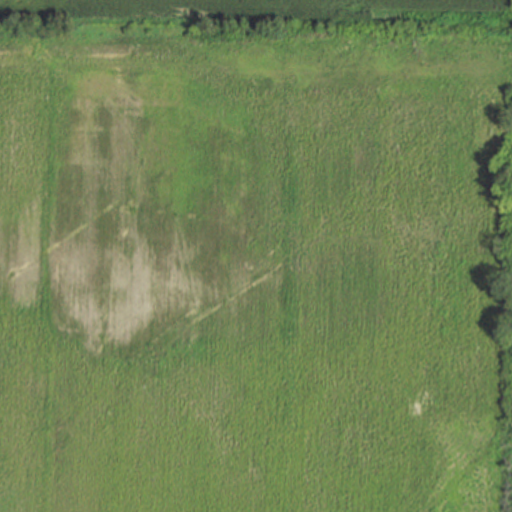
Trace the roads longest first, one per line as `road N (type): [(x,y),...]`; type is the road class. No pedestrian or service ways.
road 1 (residential): [(59,33),(511,37)]
road 2 (residential): [(511,20),(59,17)]
